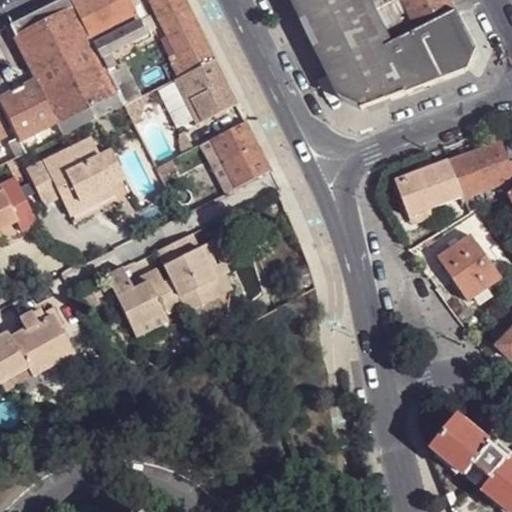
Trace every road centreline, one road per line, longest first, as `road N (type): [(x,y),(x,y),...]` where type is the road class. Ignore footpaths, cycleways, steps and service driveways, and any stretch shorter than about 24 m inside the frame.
road 1 (tertiary): [(381,390),(322,175)]
road 2 (tertiary): [(322,175),(511,97)]
road 3 (tertiary): [(234,0),(322,175)]
road 4 (residential): [(381,390),(453,371),(478,378),(511,407)]
road 5 (tertiary): [(413,511),(381,390)]
